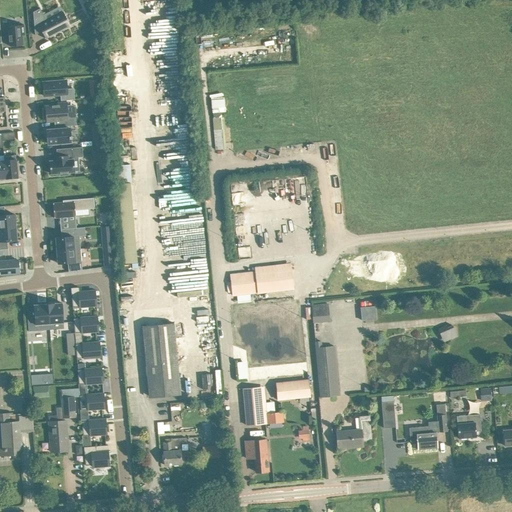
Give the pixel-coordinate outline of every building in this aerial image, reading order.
[(40,8),(33,12),(35,35),(43,30),(47,38),(69,26),(64,15),(62,13),(47,21),(43,14),(40,8)] [(24,25),(8,26),(10,46),(23,45),(22,35),(25,35),(24,25)] [(66,80),(43,82),(44,96),(67,94),(66,80)] [(90,96),(98,96),(97,88),(89,89),(90,96)] [(407,105),(388,107),(390,123),(400,122),(401,129),(410,128),(409,122),(419,121),(417,104),(421,104),(421,96),(407,97),(407,105)] [(68,119),(67,102),(58,103),(58,105),(45,106),(45,109),(43,110),(44,118),(46,118),(46,122),(65,120),(66,126),(74,126),(73,119),(68,119)] [(103,145),(102,134),(101,123),(94,124),(95,135),(96,145),(103,145)] [(48,130),(46,130),(47,142),(48,142),(48,144),(71,142),(70,128),(48,130)] [(82,147),(57,149),(58,157),(56,157),(56,161),(49,162),(50,174),(60,173),(60,176),(68,175),(68,172),(79,172),(78,158),(83,157),(82,147)] [(18,177),(15,155),(4,156),(4,160),(6,178),(18,177)] [(124,164),(125,181),(135,181),(134,164),(124,164)] [(63,202),(53,203),(54,218),(60,217),(75,216),(75,210),(89,209),(95,208),(94,197),(63,200),(63,202)] [(5,215),(4,206),(0,206),(0,228),(16,227),(15,214),(5,215)] [(76,220),(68,220),(69,228),(76,228),(76,220)] [(16,227),(0,228),(0,249),(8,249),(7,241),(17,240),(16,227)] [(66,237),(56,237),(57,250),(80,248),(79,236),(85,236),(84,227),(73,228),(65,229),(66,237)] [(112,236),(102,237),(102,247),(113,246),(112,236)] [(113,246),(102,247),(103,256),(113,255),(113,246)] [(80,248),(57,250),(58,263),(68,263),(68,271),(82,270),(80,248)] [(18,260),(0,261),(0,274),(19,273),(18,260)] [(258,271),(232,273),(233,281),(230,282),(231,296),(299,290),(296,263),(257,266),(258,271)] [(120,300),(135,300),(134,285),(120,285),(120,300)] [(79,287),(71,288),(72,307),(96,305),(95,291),(79,292),(79,287)] [(34,308),(27,309),(28,331),(50,329),(48,303),(41,304),(34,305),(34,308)] [(62,303),(48,304),(50,330),(64,329),(62,303)] [(330,321),(328,303),(311,305),(313,323),(330,321)] [(363,307),(366,321),(381,318),(378,305),(363,307)] [(97,316),(73,318),(74,333),(98,331),(97,317),(97,316)] [(176,323),(146,326),(152,397),(185,395),(182,359),(179,359),(176,323)] [(457,324),(442,329),(446,341),(461,336),(457,324)] [(99,342),(75,344),(77,358),(101,357),(99,343),(99,342)] [(315,348),(319,387),(320,397),(339,395),(334,346),(321,347),(315,348)] [(101,368),(77,370),(79,384),(103,382),(101,369),(101,368)] [(200,374),(200,386),(215,385),(214,374),(200,374)] [(39,375),(31,375),(31,385),(40,384),(39,375)] [(278,399),(310,396),(308,380),(276,383),(278,399)] [(261,387),(243,389),(246,425),(264,423),(263,413),(261,387)] [(489,387),(481,388),(482,401),(490,400),(489,387)] [(62,407),(56,407),(57,415),(57,418),(63,418),(66,418),(73,417),(75,417),(74,397),(78,397),(78,395),(77,389),(61,390),(62,397),(61,397),(62,407)] [(104,393),(80,395),(81,410),(88,409),(105,408),(104,394),(104,393)] [(393,402),(381,403),(383,428),(395,427),(393,402)] [(445,404),(436,405),(437,415),(437,421),(438,431),(438,432),(447,431),(446,414),(445,404)] [(278,412),(263,413),(264,423),(279,422),(278,412)] [(12,413),(0,413),(0,449),(0,455),(22,454),(20,432),(33,431),(32,416),(21,417),(21,414),(12,414),(12,413)] [(480,414),(456,416),(457,424),(457,428),(458,438),(476,436),(476,431),(481,431),(480,414)] [(57,415),(48,416),(49,422),(50,442),(51,452),(68,451),(67,441),(66,421),(64,421),(63,418),(57,418),(57,415)] [(359,417),(361,430),(336,432),(338,447),(348,446),(348,448),(363,446),(362,440),(365,440),(368,439),(370,436),(371,433),(370,430),(371,430),(370,416),(359,417)] [(106,419),(82,421),(83,435),(90,435),(107,434),(106,420),(106,419)] [(428,425),(409,427),(410,441),(417,440),(417,442),(419,442),(420,449),(438,447),(437,437),(436,432),(438,431),(437,421),(428,421),(428,425)] [(222,426),(211,427),(212,436),(223,436),(222,426)] [(302,441),(312,439),(309,426),(299,428),(302,441)] [(165,442),(163,442),(164,451),(164,452),(165,465),(181,464),(180,443),(179,438),(165,439),(165,442)] [(246,441),(246,449),(247,459),(255,458),(256,472),(268,471),(267,461),(266,439),(246,441)] [(91,446),(84,447),(85,465),(92,465),(92,467),(96,466),(96,468),(104,468),(104,466),(109,465),(108,452),(108,451),(96,452),(96,446),(91,446)]
